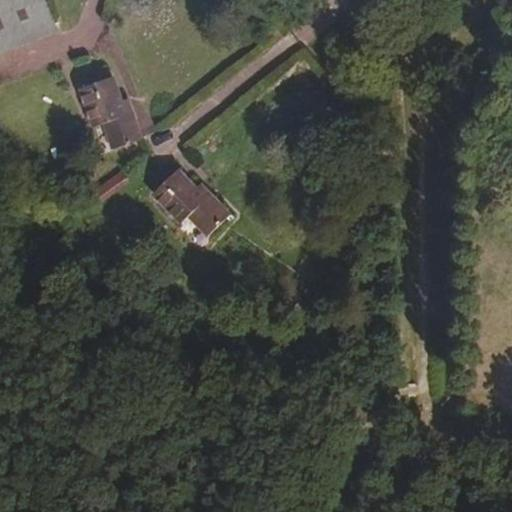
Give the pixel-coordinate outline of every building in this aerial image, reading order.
[(0,0),(0,52),(56,30),(44,0),(0,0)] [(95,78),(97,84),(109,80),(106,74),(95,78)] [(126,116),(122,104),(113,78),(109,80),(97,84),(82,89),(96,128),(105,124),(114,150),(142,140),(132,113),(126,116)] [(128,102),(122,104),(126,116),(132,113),(128,102)] [(159,176),(166,183),(175,175),(168,168),(159,176)] [(111,198),(131,182),(122,171),(102,187),(111,198)] [(230,216),(210,196),(206,200),(198,192),(178,171),(175,175),(166,183),(154,194),(183,224),(190,217),(209,237),(230,216)] [(206,200),(210,196),(202,187),(198,192),(206,200)] [(139,250),(145,243),(137,237),(131,243),(139,250)] [(181,293),(216,311),(222,300),(187,283),(181,293)]
